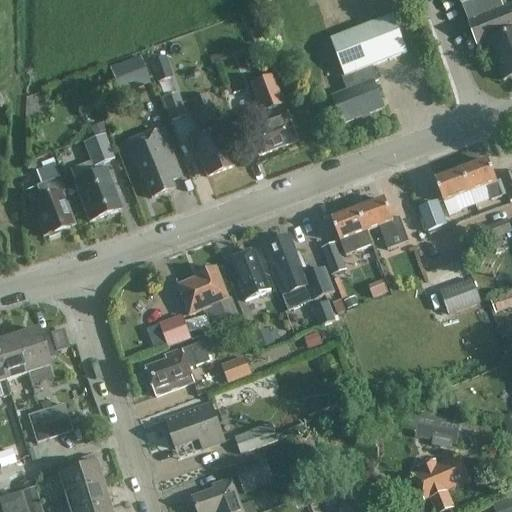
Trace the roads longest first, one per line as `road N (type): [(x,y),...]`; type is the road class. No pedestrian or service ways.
road 1 (tertiary): [(73,273),(511,113)]
road 2 (residential): [(125,436),(73,273)]
road 3 (residential): [(0,479),(125,436)]
